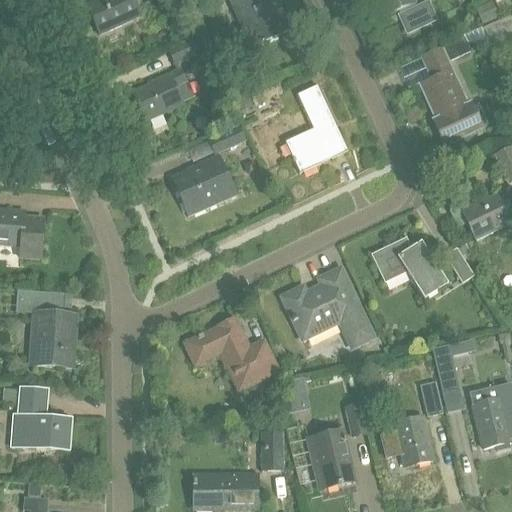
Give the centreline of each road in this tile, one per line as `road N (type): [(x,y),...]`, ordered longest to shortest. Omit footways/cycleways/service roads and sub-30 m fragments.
road 1 (residential): [(121,334),(388,206),(402,187),(401,160),(328,0)]
road 2 (residential): [(121,334),(112,244),(31,66)]
road 3 (residential): [(122,511),(121,334)]
